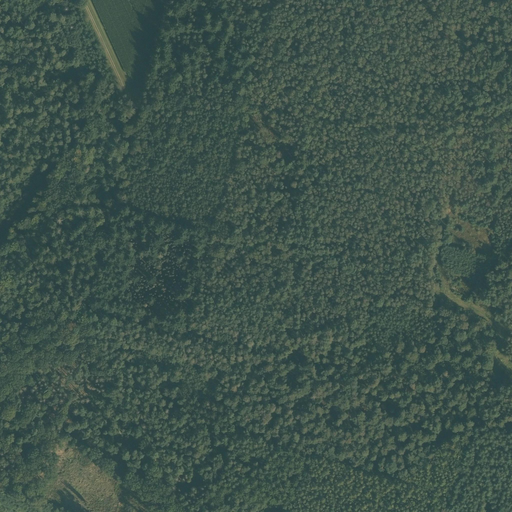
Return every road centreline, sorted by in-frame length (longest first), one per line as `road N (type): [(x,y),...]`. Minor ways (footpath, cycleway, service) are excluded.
road 1 (track): [(167,0),(73,323)]
road 2 (track): [(73,323),(183,511)]
road 3 (track): [(135,117),(78,98),(0,7)]
road 4 (track): [(252,347),(208,511)]
road 5 (track): [(135,114),(82,0)]
